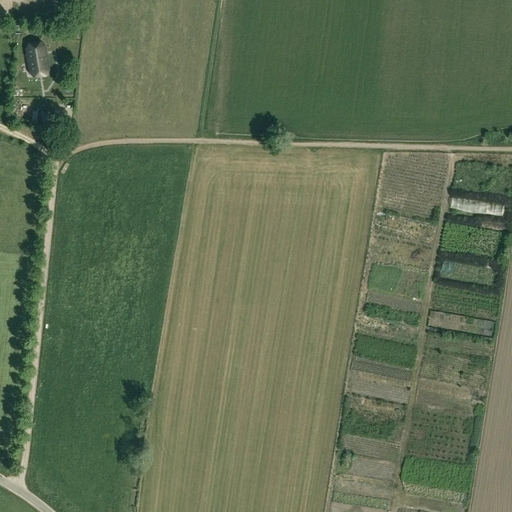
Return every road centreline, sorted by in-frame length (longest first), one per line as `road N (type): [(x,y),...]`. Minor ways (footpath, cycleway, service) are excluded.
road 1 (track): [(53,170),(23,463),(13,486)]
road 2 (track): [(200,141),(511,148)]
road 3 (track): [(28,27),(63,44),(53,170)]
road 4 (track): [(53,170),(67,154),(101,142),(200,141)]
